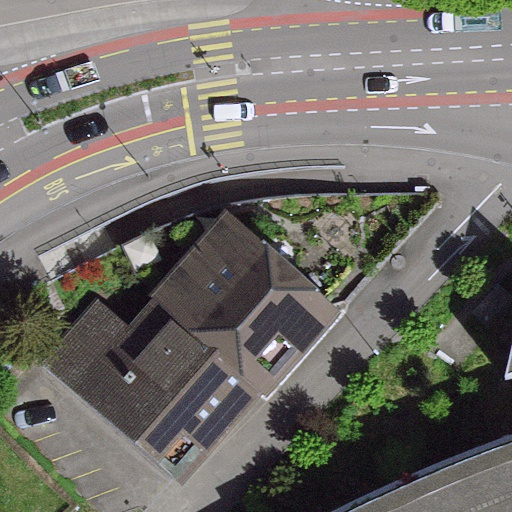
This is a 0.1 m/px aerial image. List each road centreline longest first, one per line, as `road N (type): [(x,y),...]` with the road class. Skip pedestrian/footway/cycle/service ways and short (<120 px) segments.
road 1 (residential): [(511,174),(219,511)]
road 2 (tertiary): [(0,137),(77,104),(183,74),(317,60)]
road 3 (tertiary): [(317,60),(511,54)]
